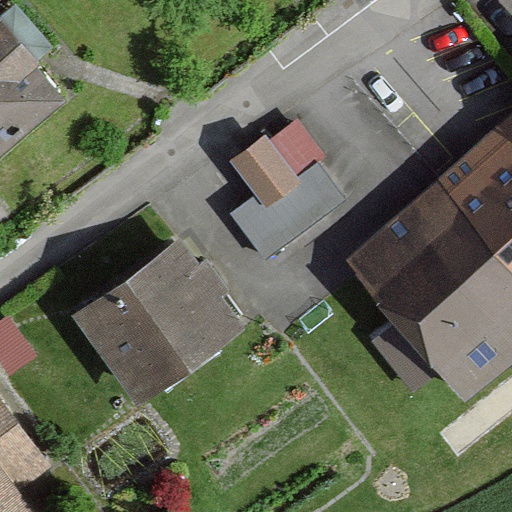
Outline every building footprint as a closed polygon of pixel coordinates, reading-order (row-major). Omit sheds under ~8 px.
[(0,0),(0,158),(68,97),(43,70),(54,60),(0,0)] [(511,90),(328,265),(466,408),(511,363),(511,90)] [(225,162),(256,208),(293,183),(261,137),(225,162)] [(179,240),(69,319),(132,406),(241,327),(179,240)] [(32,511),(17,491),(48,467),(0,406),(0,511),(32,511)]
